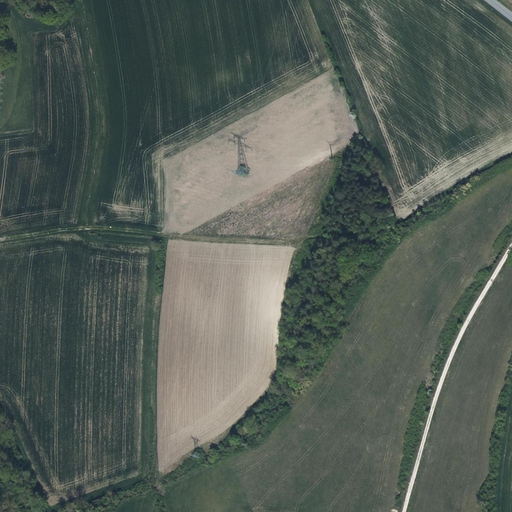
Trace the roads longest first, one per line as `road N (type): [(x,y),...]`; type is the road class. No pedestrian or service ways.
road 1 (track): [(0,237),(125,229),(299,250)]
road 2 (track): [(511,244),(443,374),(403,511)]
